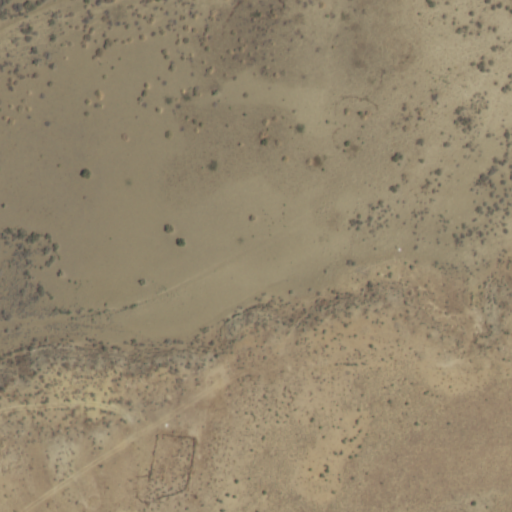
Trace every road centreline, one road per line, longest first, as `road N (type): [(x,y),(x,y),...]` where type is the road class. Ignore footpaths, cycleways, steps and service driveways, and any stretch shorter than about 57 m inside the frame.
road 1 (track): [(23,511),(146,425),(259,366)]
road 2 (track): [(0,411),(107,405),(132,416),(130,437)]
